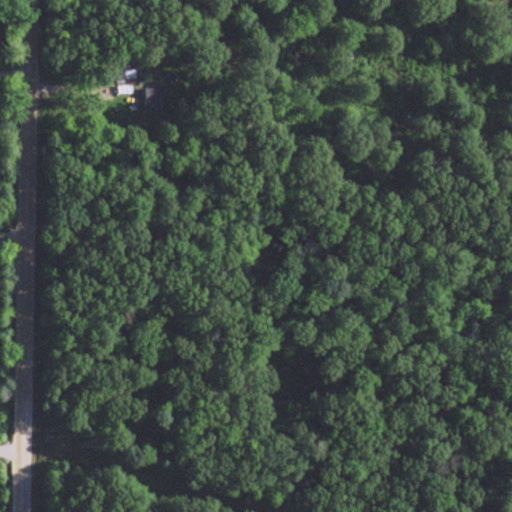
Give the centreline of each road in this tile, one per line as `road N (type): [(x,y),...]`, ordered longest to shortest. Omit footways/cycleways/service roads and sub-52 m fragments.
road 1 (residential): [(20,511),(29,0)]
road 2 (residential): [(22,436),(261,511)]
